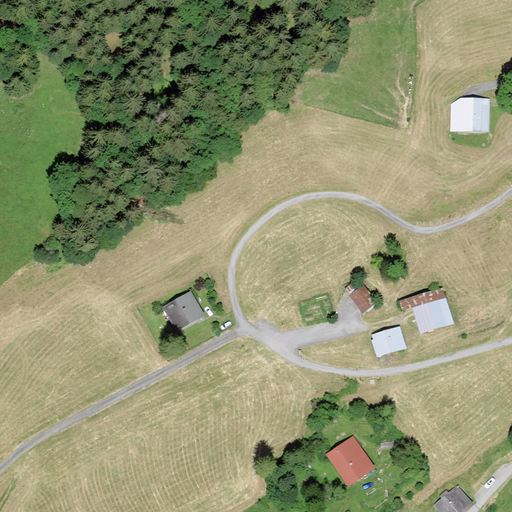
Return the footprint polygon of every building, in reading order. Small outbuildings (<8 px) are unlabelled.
[(489,101),(453,104),(456,134),(492,130),(489,101)] [(357,278),(345,289),(364,310),(376,300),(357,278)] [(406,310),(414,307),(423,335),(458,324),(446,285),(403,299),(406,310)] [(191,289),(161,308),(175,330),(205,311),(191,289)] [(403,324),(376,334),(378,340),(375,341),(380,358),(411,347),(403,324)] [(355,437),(328,454),(352,487),(377,469),(355,437)] [(461,483),(437,503),(443,511),(464,511),(477,502),(461,483)]
